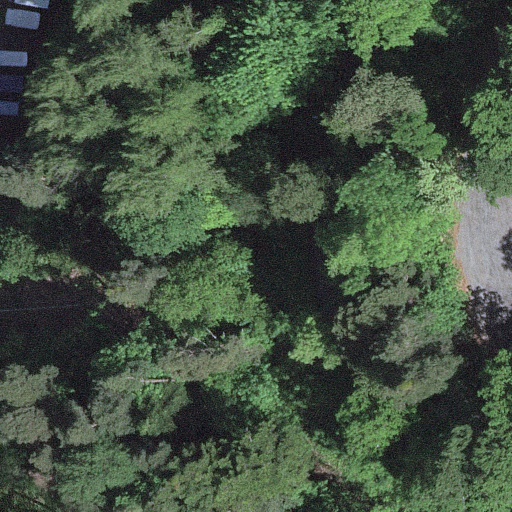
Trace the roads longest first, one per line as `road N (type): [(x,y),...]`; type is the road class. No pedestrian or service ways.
road 1 (track): [(375,0),(325,197),(323,263),(333,315),(405,426),(511,501)]
road 2 (track): [(493,178),(511,59)]
